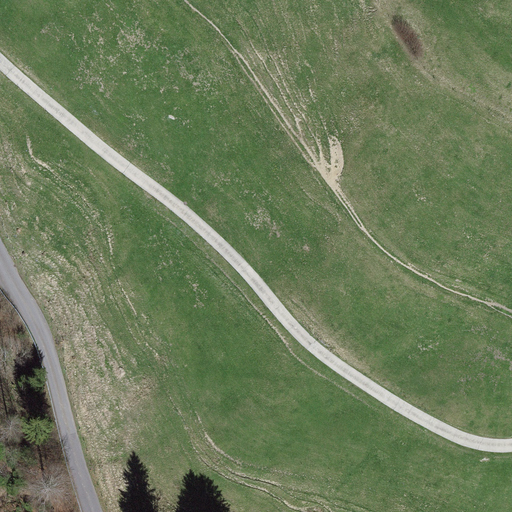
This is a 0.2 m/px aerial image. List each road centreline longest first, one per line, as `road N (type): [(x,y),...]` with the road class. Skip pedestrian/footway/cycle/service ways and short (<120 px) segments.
road 1 (residential): [(0,41),(229,251),(319,356),(495,453),(511,448)]
road 2 (unclassified): [(0,252),(41,329),(69,441),(108,511)]
